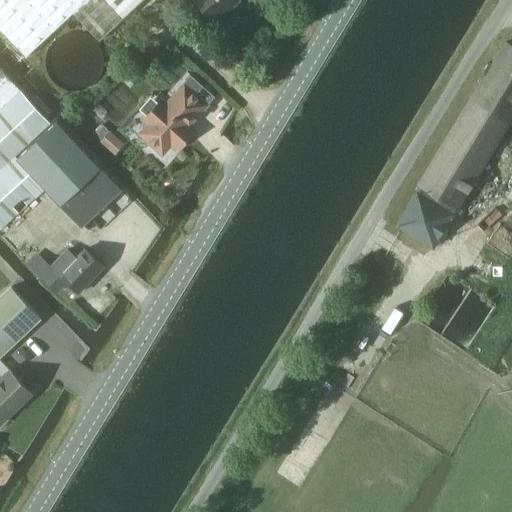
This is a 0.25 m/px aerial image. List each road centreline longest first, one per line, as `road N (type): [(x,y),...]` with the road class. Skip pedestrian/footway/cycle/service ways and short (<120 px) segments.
road 1 (residential): [(508,0),(190,511)]
road 2 (tertiary): [(32,511),(345,0)]
